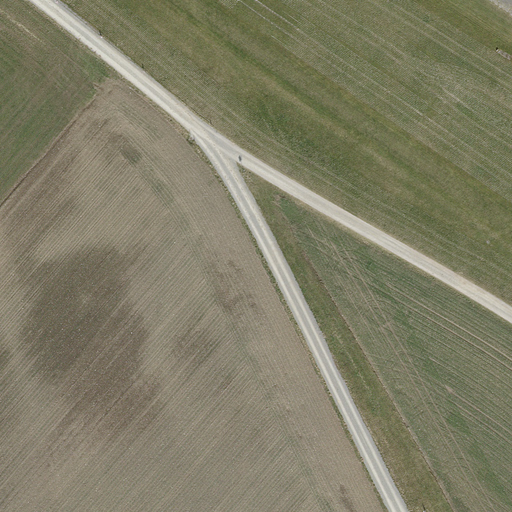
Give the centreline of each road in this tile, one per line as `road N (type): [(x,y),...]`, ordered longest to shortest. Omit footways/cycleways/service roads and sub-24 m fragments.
road 1 (track): [(37,0),(211,141),(511,319)]
road 2 (track): [(397,511),(211,141)]
